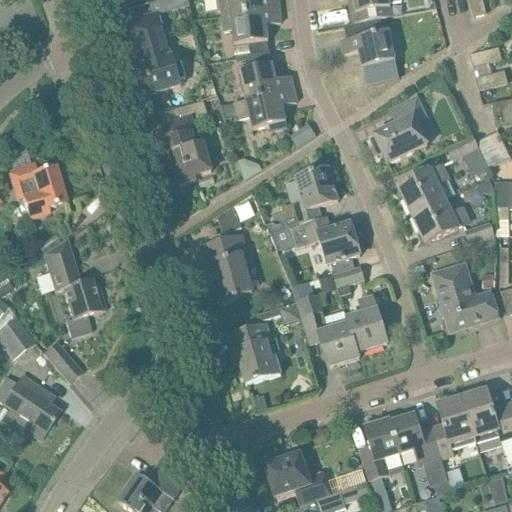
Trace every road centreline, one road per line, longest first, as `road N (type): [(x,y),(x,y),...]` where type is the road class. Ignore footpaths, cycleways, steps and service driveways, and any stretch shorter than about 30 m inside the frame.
road 1 (residential): [(421,370),(369,201),(307,59),(300,0)]
road 2 (residential): [(183,362),(77,36)]
road 3 (residential): [(203,438),(421,370)]
road 4 (residential): [(55,511),(112,429),(183,362)]
